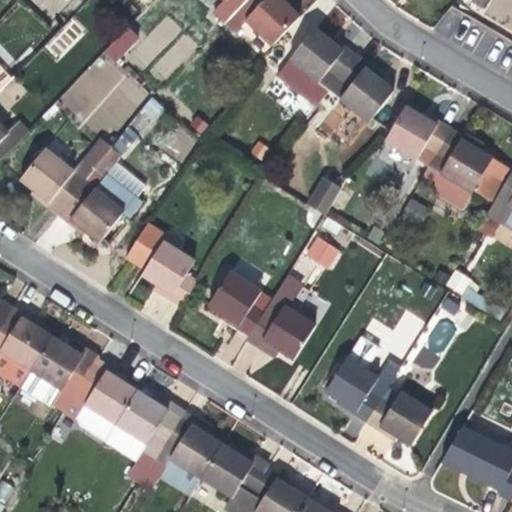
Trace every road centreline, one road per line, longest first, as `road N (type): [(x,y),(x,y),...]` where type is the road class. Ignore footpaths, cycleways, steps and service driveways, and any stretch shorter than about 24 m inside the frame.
road 1 (residential): [(436,511),(0,239)]
road 2 (residential): [(511,97),(416,44),(360,0)]
